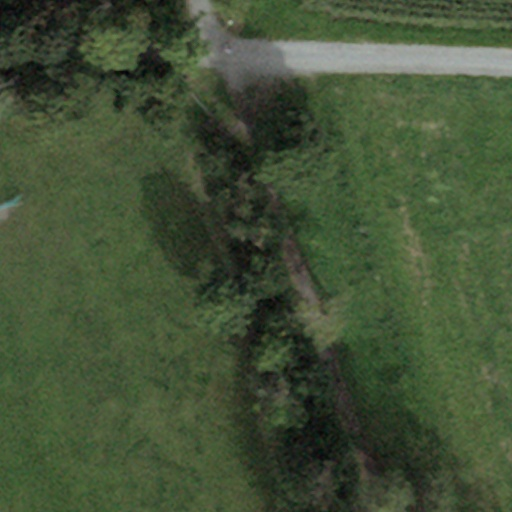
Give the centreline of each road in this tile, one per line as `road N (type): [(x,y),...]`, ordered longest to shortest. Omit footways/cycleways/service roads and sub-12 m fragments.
road 1 (track): [(248,44),(422,511)]
road 2 (track): [(248,44),(511,57)]
road 3 (track): [(0,36),(248,44)]
